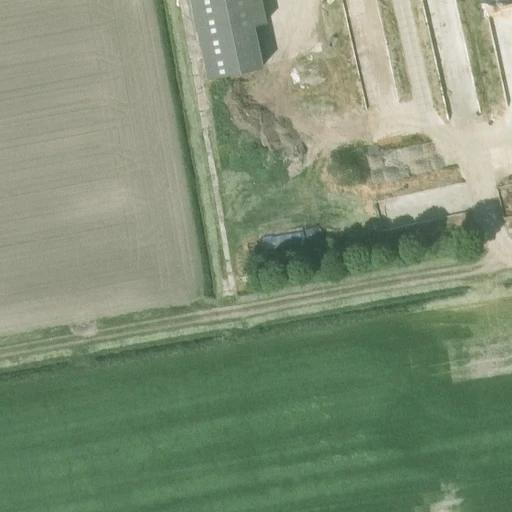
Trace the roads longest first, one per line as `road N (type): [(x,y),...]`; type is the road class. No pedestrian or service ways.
road 1 (track): [(0,357),(511,266)]
road 2 (track): [(183,0),(234,315)]
